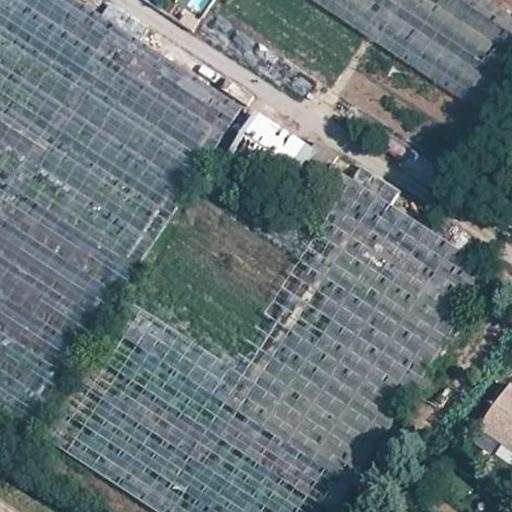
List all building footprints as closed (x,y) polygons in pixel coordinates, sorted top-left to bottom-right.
[(150,30),(113,4),(103,19),(74,0),(0,0),(0,410),(32,432),(241,110),(141,44),(150,30)] [(309,94),(359,127),(367,115),(455,174),(511,90),(511,0),(224,0),(216,14),(315,82),(309,94)] [(314,155),(312,153),(256,116),(227,159),(286,198),(306,167),(314,155)] [(361,133),(362,136),(395,159),(398,160),(400,160),(402,159),(404,158),(406,155),(406,153),(404,150),(377,133),(371,128),(367,127),(365,128),(363,130),(361,133)] [(317,145),(312,153),(314,155),(306,167),(314,172),(322,178),(325,180),(339,159),(317,145)] [(401,193),(362,168),(352,183),(341,175),(305,227),(217,170),(45,440),(157,511),(341,511),(492,274),(391,208),(401,193)] [(322,178),(314,172),(310,179),(317,183),(322,178)] [(511,202),(498,224),(511,232),(511,202)] [(511,463),(511,395),(500,387),(468,435),(511,463)]
